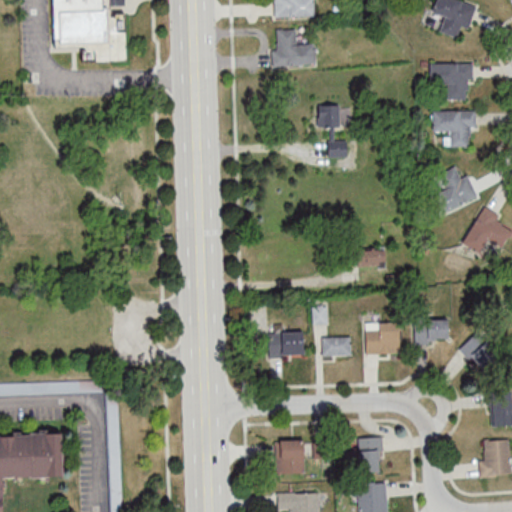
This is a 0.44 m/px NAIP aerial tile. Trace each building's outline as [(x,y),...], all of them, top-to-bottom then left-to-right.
[(52,0),(54,48),(82,47),(82,61),(126,61),(125,13),(116,13),(116,7),(124,7),(124,0),(52,0)] [(274,0),(274,17),(314,17),(313,0),(274,0)] [(468,29),(476,5),(460,0),(436,0),(432,12),(444,16),(439,31),(456,37),(460,27),(468,29)] [(272,67),(315,65),(315,43),(297,44),(296,28),(277,29),(277,48),(272,48),(272,67)] [(471,63),(430,63),(430,85),(446,85),(446,100),(471,100),(471,63)] [(318,126),(340,126),(340,105),(318,105),(318,126)] [(475,128),(475,110),(432,110),(432,132),(445,132),(445,147),(470,146),(469,128),(475,128)] [(346,156),(347,140),(329,140),(329,156),(346,156)] [(468,173),(460,176),(456,167),(433,176),(445,209),(477,198),(468,173)] [(488,239),(502,247),(511,228),(511,223),(482,207),(463,244),(481,253),(488,239)] [(385,267),(385,248),(357,248),(357,267),(385,267)] [(312,322),(327,322),(327,305),(312,305),(312,322)] [(447,319),(415,319),(415,342),(447,342),(447,319)] [(365,322),(365,353),(399,353),(399,322),(365,322)] [(268,332),(268,356),(303,356),(303,332),(268,332)] [(458,350),(480,372),(498,354),(476,332),(458,350)] [(351,336),(322,336),(322,355),(351,355),(351,336)] [(0,383),(0,394),(101,392),(100,381),(0,383)] [(511,387),(492,387),(492,426),(511,425),(511,387)] [(120,511),(119,403),(108,404),(109,511),(120,511)] [(382,436),(358,436),(358,471),(382,471),(382,436)] [(509,438),(486,439),(487,454),(478,455),(479,476),(511,475),(509,438)] [(275,472),(304,472),(304,440),(275,440),(275,472)] [(0,443),(0,483),(60,482),(58,441),(0,443)] [(358,511),(386,511),(386,482),(358,482),(358,511)] [(276,492),(295,491),(295,492),(319,492),(319,511),(289,511),(289,509),(277,510),(276,492)]
